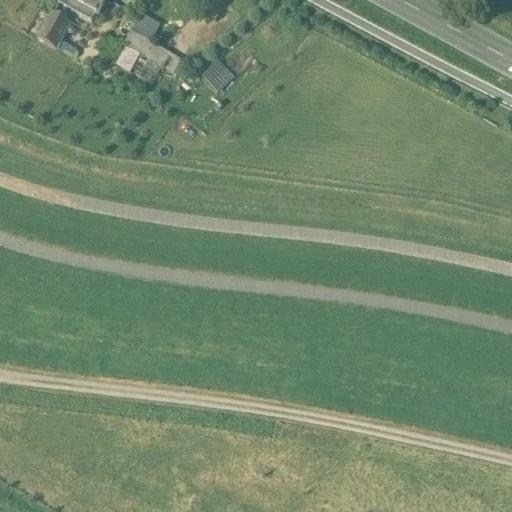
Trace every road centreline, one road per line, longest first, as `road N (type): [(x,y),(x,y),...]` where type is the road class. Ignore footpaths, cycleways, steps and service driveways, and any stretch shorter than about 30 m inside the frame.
road 1 (track): [(0,185),(20,195),(511,272)]
road 2 (track): [(0,379),(511,459)]
road 3 (secondary): [(511,63),(396,0)]
